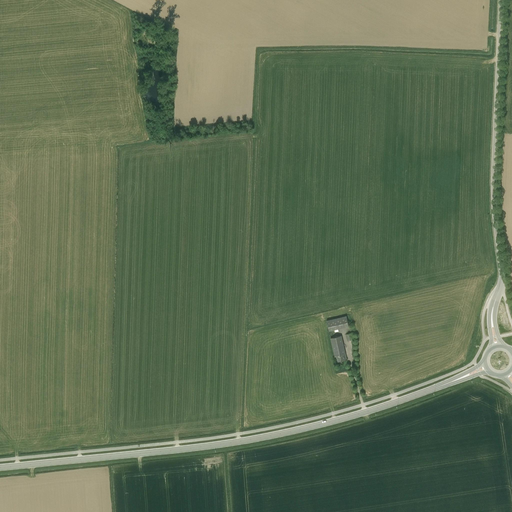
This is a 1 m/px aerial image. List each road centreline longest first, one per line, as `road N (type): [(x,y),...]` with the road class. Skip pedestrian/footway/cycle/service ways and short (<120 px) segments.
road 1 (secondary): [(486,367),(280,434),(0,467)]
road 2 (tertiary): [(497,345),(492,311),(502,278),(492,208),(501,0)]
